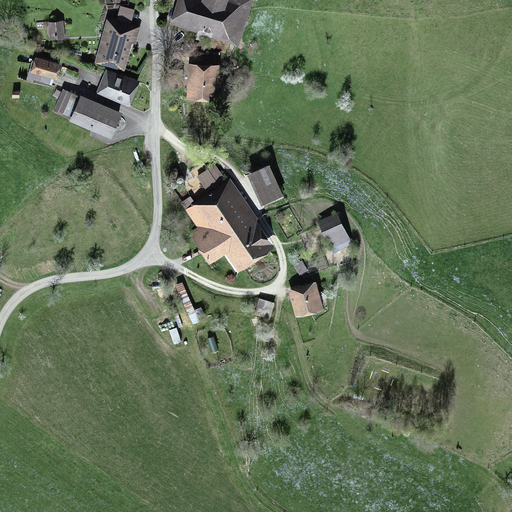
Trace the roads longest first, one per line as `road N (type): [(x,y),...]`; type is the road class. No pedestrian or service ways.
road 1 (track): [(146,251),(240,293),(278,284),(278,245),(225,165),(100,100),(87,76),(69,65)]
road 2 (unclassified): [(154,0),(158,200),(150,245),(114,272),(31,287),(0,324)]
